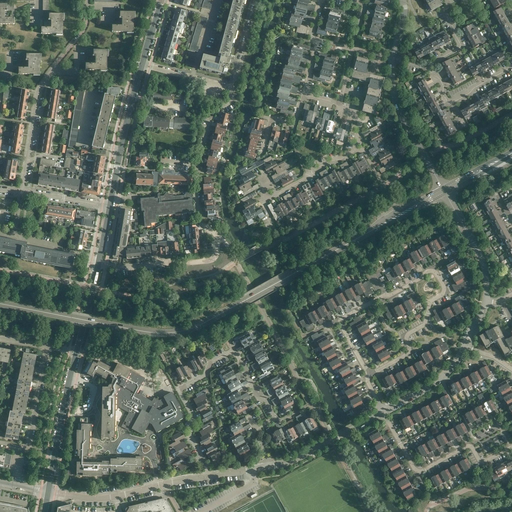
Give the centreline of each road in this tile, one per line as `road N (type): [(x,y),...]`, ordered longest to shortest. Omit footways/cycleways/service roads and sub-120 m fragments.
road 1 (secondary): [(97,323),(156,333),(191,328),(443,190)]
road 2 (residential): [(210,260),(217,242),(200,222),(198,164),(211,112),(230,101),(231,86)]
road 3 (residential): [(21,191),(38,91),(52,70),(76,71),(78,50)]
road 4 (tertiary): [(48,491),(117,496),(208,476)]
road 5 (residential): [(369,374),(408,352),(407,334),(424,324),(430,300),(444,289),(433,271)]
road 6 (residential): [(274,416),(232,350),(178,389)]
road 7 (tertiary): [(392,58),(395,100),(443,190)]
road 8 (tertiary): [(48,491),(76,352)]
road 9 (tertiary): [(110,197),(142,64)]
road 10 (residential): [(0,443),(28,445),(50,348)]
road 11 (tertiary): [(485,301),(480,258),(443,190)]
